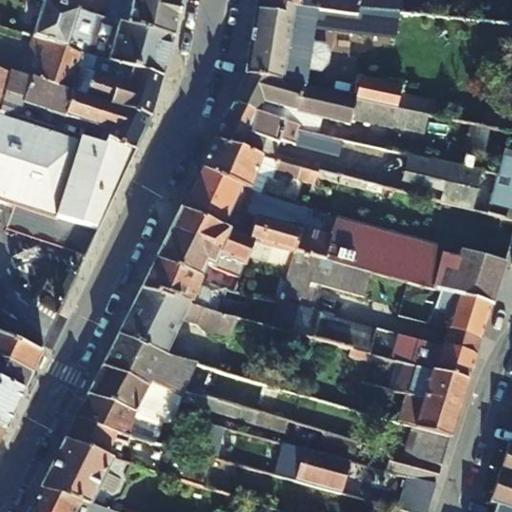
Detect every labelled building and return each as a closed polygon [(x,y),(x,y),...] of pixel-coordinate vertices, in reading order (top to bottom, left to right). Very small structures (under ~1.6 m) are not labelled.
[(40,0),(29,36),(63,46),(75,8),(50,0),(40,0)] [(106,0),(105,17),(169,37),(170,35),(176,0),(106,0)] [(298,6),(298,0),(254,0),(252,11),(255,12),(312,19),(314,12),(314,9),(298,6)] [(359,9),(396,12),(397,0),(315,0),(314,9),(314,12),(357,17),(359,9)] [(246,77),(302,89),(313,33),(354,34),(357,17),(314,12),(312,19),(255,12),(252,11),(243,76),(246,77)] [(95,14),(84,53),(94,56),(158,76),(169,37),(105,17),(95,14)] [(94,56),(84,53),(63,46),(59,61),(35,53),(27,77),(147,116),(158,76),(94,56)] [(0,111),(16,117),(20,103),(61,116),(57,130),(102,144),(104,139),(131,151),(147,116),(27,77),(0,68),(0,111)] [(231,106),(254,113),(259,103),(295,113),(348,124),(353,99),(302,89),(246,77),(243,76),(229,106),(231,106)] [(415,113),(418,98),(399,94),(401,86),(361,78),(355,100),(415,113)] [(298,126),(254,113),(231,106),(229,106),(211,142),(214,142),(262,158),(272,160),(278,142),(336,156),(341,140),(296,129),(298,126)] [(0,200),(11,204),(93,231),(131,151),(104,139),(102,144),(57,130),(16,117),(0,111),(0,200)] [(495,179),(391,153),(381,187),(511,221),(511,139),(507,139),(495,179)] [(253,191),(257,193),(264,178),(270,179),(273,174),(313,184),(317,173),(272,160),(262,158),(214,142),(211,142),(198,169),(201,170),(253,191)] [(247,238),(254,217),(243,212),(253,191),(201,170),(198,169),(178,209),(181,211),(247,238)] [(93,231),(11,204),(4,227),(84,252),(93,231)] [(300,230),(254,217),(247,238),(181,211),(178,209),(166,233),(169,235),(244,266),(247,258),(287,267),(294,251),(299,232),(300,230)] [(327,237),(321,258),(370,271),(405,281),(429,288),(439,252),(455,257),(457,249),(333,214),(331,222),(330,224),(327,237)] [(323,235),(300,230),(299,232),(294,251),(321,258),(327,237),(323,235)] [(238,278),(244,266),(169,235),(166,233),(152,261),(155,263),(198,280),(204,267),(238,278)] [(455,257),(439,252),(429,288),(432,289),(434,290),(445,293),(487,304),(490,305),(503,261),(500,261),(457,249),(455,257)] [(361,295),(370,271),(321,258),(294,251),(287,267),(280,291),(306,298),(310,284),(361,295)] [(155,263),(152,261),(138,290),(141,290),(236,316),(270,325),(275,307),(276,303),(243,295),(240,303),(221,299),(224,290),(198,280),(155,263)] [(229,340),(236,316),(141,290),(138,290),(115,335),(118,336),(166,356),(182,323),(199,327),(202,333),(229,340)] [(487,313),(490,305),(487,304),(445,293),(434,290),(428,313),(447,319),(444,329),(476,338),(479,339),(487,313)] [(289,330),(291,332),(296,315),(275,307),(270,325),(289,330)] [(291,332),(311,337),(318,314),(318,313),(299,308),(296,315),(291,332)] [(374,329),(318,314),(311,337),(352,348),(368,353),(374,329)] [(374,329),(368,353),(370,353),(389,358),(397,334),(374,328),(374,329)] [(0,360),(28,371),(37,351),(0,335),(0,360)] [(149,384),(164,390),(180,397),(183,391),(195,364),(166,356),(118,336),(115,335),(100,367),(102,368),(147,387),(149,384)] [(471,355),(424,342),(416,366),(464,380),(466,380),(474,356),(471,355)] [(370,353),(368,353),(352,348),(350,356),(367,362),(370,353)] [(0,383),(19,390),(22,383),(28,371),(0,360),(0,383)] [(454,411),(457,412),(466,380),(464,380),(416,366),(408,395),(423,400),(454,411)] [(162,398),(164,390),(149,384),(147,387),(102,368),(100,367),(85,395),(137,414),(160,421),(172,424),(174,414),(178,404),(162,398)] [(281,390),(253,382),(247,401),(275,409),(281,390)] [(0,427),(1,428),(19,390),(0,383),(0,427)] [(137,414),(85,395),(74,419),(131,439),(153,445),(160,421),(137,414)] [(448,439),(457,412),(454,411),(423,400),(415,429),(446,438),(448,439)] [(64,438),(107,457),(109,455),(207,477),(207,481),(212,483),(215,477),(258,490),(264,474),(196,456),(153,445),(131,439),(74,419),(64,438)] [(446,438),(415,429),(407,457),(437,465),(439,466),(448,439),(446,438)] [(98,507),(109,511),(114,502),(121,499),(127,486),(124,478),(131,465),(112,460),(107,457),(64,438),(39,488),(98,507)] [(511,445),(507,444),(497,475),(511,479),(511,445)] [(274,477),(340,494),(349,462),(283,445),(274,477)] [(437,465),(407,457),(391,452),(386,472),(409,478),(431,484),(433,485),(439,466),(437,465)] [(491,511),(511,511),(511,479),(497,475),(487,505),(493,508),(491,511)] [(409,478),(404,495),(428,503),(433,485),(431,484),(409,478)] [(97,511),(98,507),(39,488),(29,508),(39,511),(97,511)] [(424,511),(428,503),(404,495),(399,510),(407,511),(424,511)]
